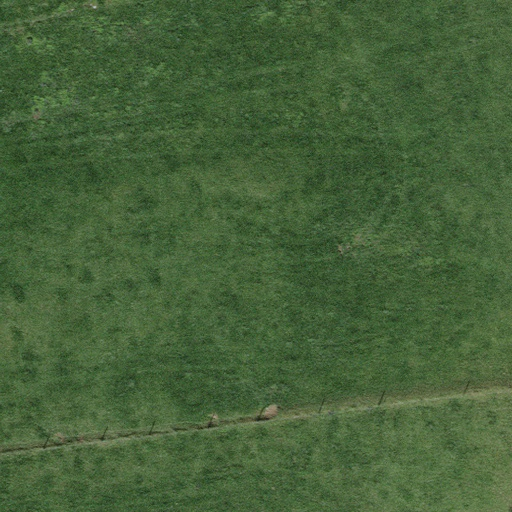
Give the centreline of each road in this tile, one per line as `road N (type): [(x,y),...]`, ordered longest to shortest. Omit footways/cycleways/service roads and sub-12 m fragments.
road 1 (motorway): [(416,0),(0,364)]
road 2 (motorway): [(165,511),(511,183)]
